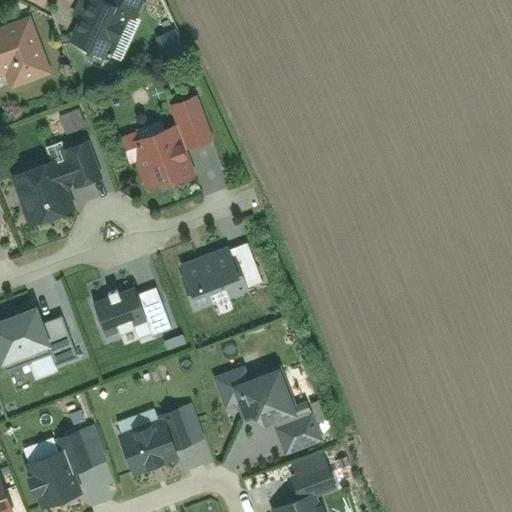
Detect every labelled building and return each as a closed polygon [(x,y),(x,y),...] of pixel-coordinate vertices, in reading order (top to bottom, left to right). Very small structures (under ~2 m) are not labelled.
[(67,0),(52,33),(95,53),(112,18),(123,24),(134,0),(67,0)] [(22,9),(0,17),(0,83),(43,68),(22,9)] [(149,124),(138,127),(135,119),(106,129),(116,158),(125,155),(135,185),(172,172),(167,158),(180,154),(178,147),(197,141),(179,89),(157,97),(171,137),(155,142),(149,124)] [(64,114),(71,133),(91,125),(83,106),(64,114)] [(44,151),(0,168),(0,170),(19,219),(65,201),(59,185),(99,170),(84,130),(51,143),(55,155),(47,158),(44,151)] [(240,238),(181,259),(198,308),(257,287),(240,238)] [(135,282),(93,297),(105,331),(146,317),(151,333),(171,327),(162,301),(143,307),(135,282)] [(31,323),(0,333),(0,387),(45,371),(48,380),(70,373),(57,337),(38,343),(31,323)] [(279,357),(251,369),(246,359),(209,376),(222,405),(235,400),(243,417),(257,411),(262,424),(301,407),(279,357)] [(112,458),(123,490),(169,475),(165,462),(198,451),(187,415),(158,424),(163,441),(112,458)] [(19,473),(31,511),(63,511),(77,508),(70,486),(86,481),(73,440),(51,447),(56,461),(19,473)] [(301,493),(274,502),(277,511),(322,511),(318,497),(343,488),(331,457),(293,471),(301,493)] [(94,495),(87,496),(89,506),(122,498),(113,464),(88,471),(94,495)]
